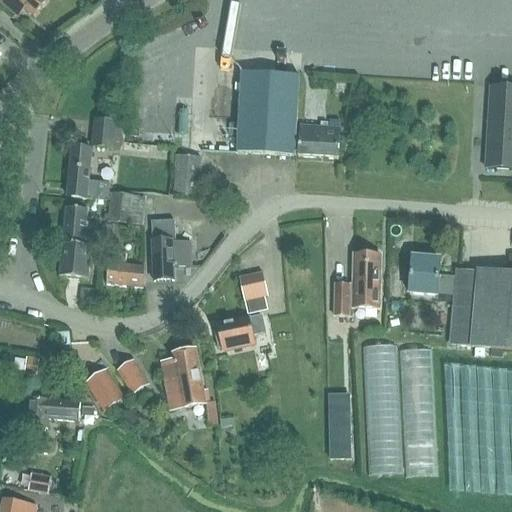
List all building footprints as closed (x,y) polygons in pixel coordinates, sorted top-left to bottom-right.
[(0,0),(0,3),(16,17),(23,9),(35,19),(49,2),(46,0),(0,0)] [(300,79),(242,76),(239,126),(231,126),(230,138),(238,138),(237,156),(295,159),(300,79)] [(511,90),(491,89),(486,171),(511,172),(511,90)] [(329,122),(329,130),(340,130),(340,122),(329,122)] [(114,150),(117,126),(95,124),(93,148),(114,150)] [(301,129),(299,159),(338,162),(340,131),(328,131),(328,126),(321,125),(321,130),(301,129)] [(73,151),(69,199),(109,204),(110,186),(90,184),(92,153),(73,151)] [(176,158),(174,198),(198,200),(201,159),(176,158)] [(130,227),(133,199),(112,197),(109,225),(130,227)] [(67,211),(61,280),(89,283),(93,250),(96,250),(98,226),(87,225),(89,213),(67,211)] [(176,223),(153,224),(154,244),(155,285),(175,284),(175,270),(191,270),(191,247),(177,248),(176,223)] [(118,247),(120,230),(107,228),(105,246),(118,247)] [(127,257),(111,255),(108,287),(145,292),(144,271),(126,268),(127,257)] [(355,255),(354,288),(350,288),(350,286),(336,286),(335,318),(353,318),(353,310),(380,311),(381,256),(355,255)] [(438,296),(456,297),(451,348),(511,353),(511,276),(458,272),(458,279),(440,277),(441,263),(413,260),(410,296),(438,299),(438,296)] [(246,306),(269,300),(263,276),(240,282),(246,306)] [(81,298),(80,306),(94,308),(94,300),(81,298)] [(266,336),(263,319),(215,330),(220,352),(222,351),(223,355),(256,348),(254,339),(266,336)] [(401,351),(364,352),(370,480),(407,478),(401,351)] [(436,353),(404,355),(410,483),(442,481),(436,353)] [(175,364),(162,366),(167,390),(171,414),(208,408),(204,387),(198,354),(174,358),(175,364)] [(28,360),(25,375),(37,377),(39,361),(28,360)] [(118,373),(132,395),(147,386),(133,364),(118,373)] [(107,414),(125,402),(107,375),(89,387),(107,414)] [(49,403),(31,403),(29,431),(48,432),(48,422),(79,424),(79,417),(80,409),(80,406),(49,404),(49,403)] [(94,410),(80,409),(79,417),(94,417),(94,410)] [(134,411),(121,424),(133,435),(145,423),(134,411)] [(351,411),(329,412),(330,453),(351,453),(351,411)] [(232,420),(220,422),(221,430),(233,429),(232,420)] [(11,466),(14,442),(6,441),(3,465),(11,466)] [(2,503),(0,511),(36,511),(37,510),(2,503)]
